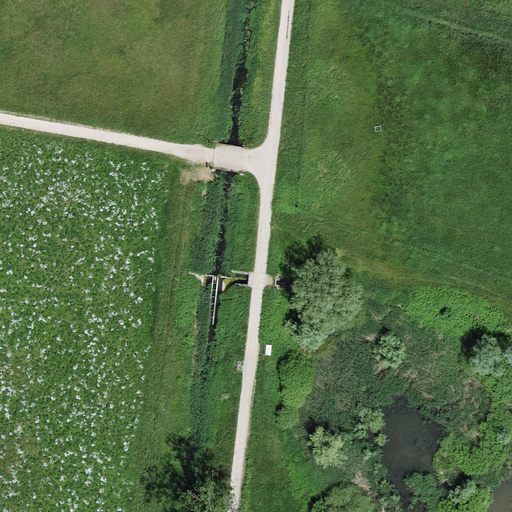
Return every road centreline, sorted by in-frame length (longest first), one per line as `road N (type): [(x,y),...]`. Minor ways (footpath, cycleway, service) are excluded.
road 1 (track): [(233,511),(289,0)]
road 2 (track): [(270,163),(0,119)]
